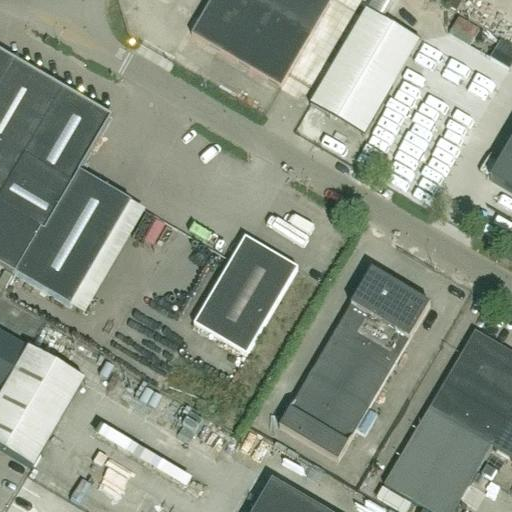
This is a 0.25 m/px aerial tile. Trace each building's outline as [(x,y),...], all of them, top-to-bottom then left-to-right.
[(213,0),(192,37),(281,90),(333,0),(213,0)] [(367,11),(311,107),(364,138),(420,42),(367,11)] [(0,269),(71,311),(92,275),(132,206),(80,175),(112,120),(13,62),(0,53),(0,269)] [(511,143),(490,182),(511,194),(511,143)] [(247,359),(298,271),(245,240),(194,328),(247,359)] [(338,465),(430,308),(372,273),(279,430),(338,465)] [(429,413),(492,450),(511,414),(511,355),(475,333),(429,413)] [(0,452),(33,472),(84,384),(0,334),(0,395),(3,397),(0,401),(0,452)] [(248,358),(240,373),(260,384),(268,368),(248,358)] [(454,511),(492,450),(429,413),(384,488),(425,511),(454,511)] [(511,414),(492,450),(511,461),(511,414)] [(181,463),(170,477),(195,496),(206,482),(181,463)] [(320,511),(272,483),(255,511),(320,511)] [(511,502),(511,490),(504,484),(492,498),(506,510),(511,502)]
